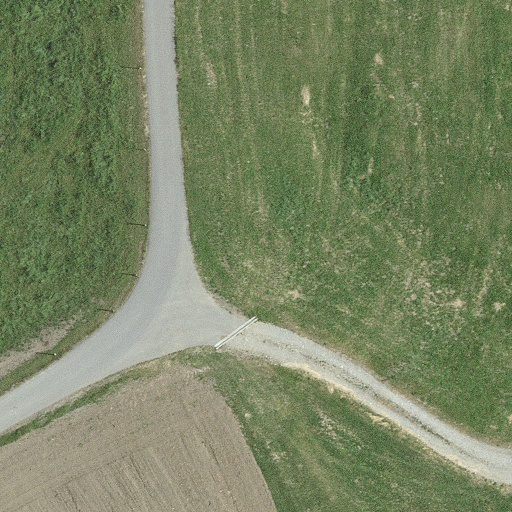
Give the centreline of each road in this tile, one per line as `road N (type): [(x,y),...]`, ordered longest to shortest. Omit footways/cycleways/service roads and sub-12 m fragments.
road 1 (unclassified): [(0,416),(169,316),(175,254),(156,0)]
road 2 (track): [(169,316),(278,346),(499,476),(511,475)]
